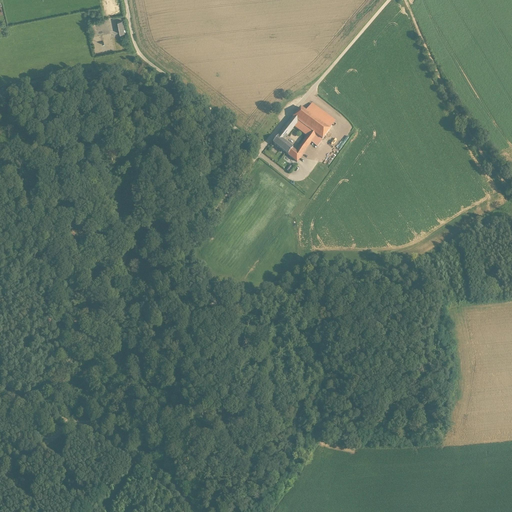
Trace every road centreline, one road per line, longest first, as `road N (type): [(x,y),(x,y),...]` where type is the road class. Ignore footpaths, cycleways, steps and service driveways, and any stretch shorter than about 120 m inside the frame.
road 1 (unclassified): [(160,467),(180,393),(177,309),(192,239),(261,148)]
road 2 (track): [(404,0),(469,134),(511,191)]
road 3 (unclassified): [(261,148),(138,53),(125,0)]
road 4 (unclassified): [(261,148),(390,0)]
road 5 (unclassified): [(0,478),(85,423),(107,427),(160,467)]
road 6 (track): [(0,89),(109,70),(175,81)]
road 7 (track): [(182,511),(163,486),(78,424)]
